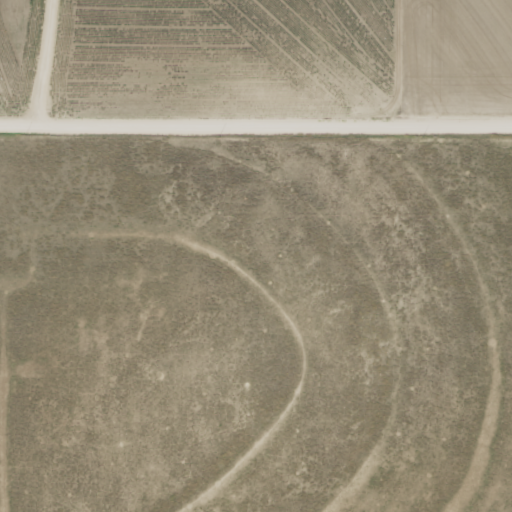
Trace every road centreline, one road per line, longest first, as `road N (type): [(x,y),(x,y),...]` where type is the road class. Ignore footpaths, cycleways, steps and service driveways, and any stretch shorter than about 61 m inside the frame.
road 1 (residential): [(511,124),(0,123)]
road 2 (residential): [(62,124),(62,0)]
